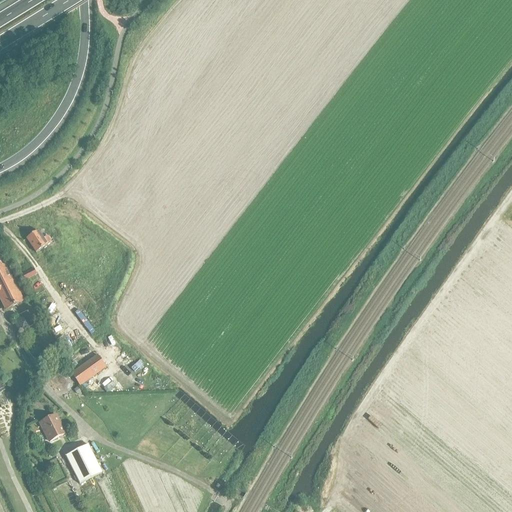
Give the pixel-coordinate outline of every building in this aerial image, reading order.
[(26,239),(36,253),(52,242),(47,236),(43,239),(38,231),(26,239)] [(0,299),(6,311),(24,301),(5,264),(2,266),(0,262),(0,299)] [(17,277),(20,283),(31,277),(28,271),(17,277)] [(70,373),(79,384),(106,366),(97,353),(70,373)] [(40,423),(50,442),(65,434),(55,415),(40,423)] [(65,456),(79,484),(102,473),(88,445),(65,456)] [(52,490),(63,511),(82,511),(67,482),(52,490)]
